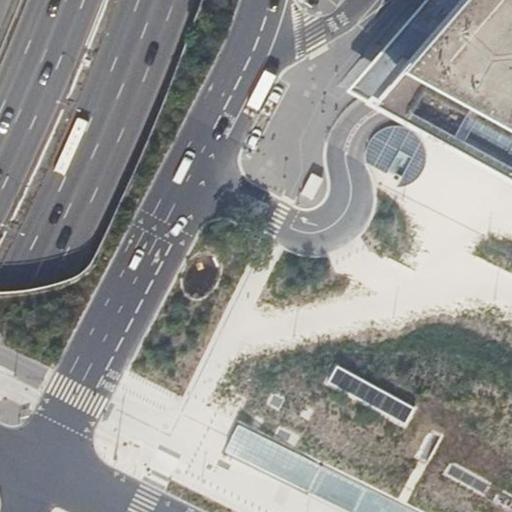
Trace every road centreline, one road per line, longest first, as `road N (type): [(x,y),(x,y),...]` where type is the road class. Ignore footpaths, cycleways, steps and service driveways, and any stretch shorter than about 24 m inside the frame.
road 1 (primary): [(43,511),(264,96),(327,0)]
road 2 (primary): [(288,0),(182,174),(11,511)]
road 3 (primary): [(44,468),(256,39)]
road 4 (trunk): [(0,358),(155,0)]
road 5 (trunk): [(66,0),(0,154)]
road 6 (tertiary): [(256,39),(319,31),(369,0)]
